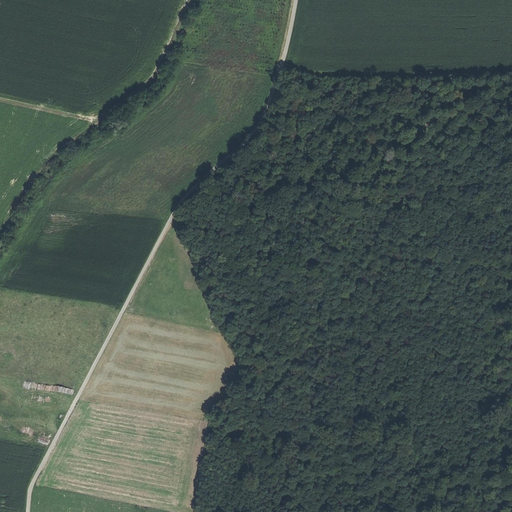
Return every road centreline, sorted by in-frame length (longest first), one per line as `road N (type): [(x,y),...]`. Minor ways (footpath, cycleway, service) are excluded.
road 1 (track): [(511,484),(280,476),(287,511)]
road 2 (track): [(0,100),(95,120),(109,115),(152,82),(189,0)]
road 3 (track): [(371,511),(379,328)]
